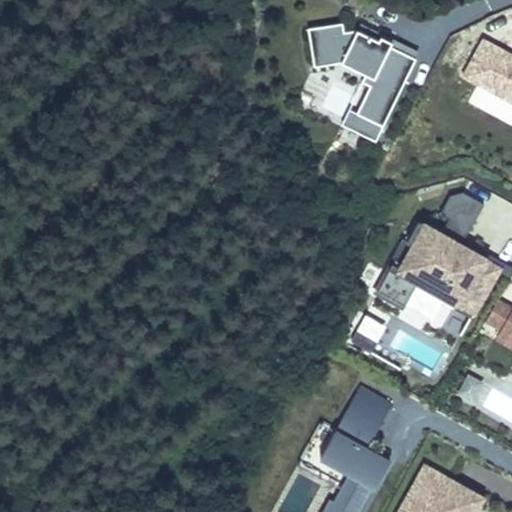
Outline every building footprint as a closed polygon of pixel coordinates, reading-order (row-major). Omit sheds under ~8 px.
[(309,31),(316,69),(343,64),(367,76),(363,83),(371,87),(358,115),(384,128),(418,60),(393,45),(382,39),(381,41),(358,31),(346,33),(344,24),(309,31)] [(421,53),(362,25),(358,31),(381,41),(382,39),(393,45),(418,60),(421,53)] [(511,51),(484,36),(462,75),(511,102),(511,51)] [(371,87),(363,83),(342,126),(377,143),(384,128),(358,115),(371,87)] [(467,229),(482,204),(461,192),(449,195),(438,213),(447,218),(438,233),(417,221),(405,240),(412,244),(402,261),(394,256),(374,289),(396,301),(397,299),(404,303),(417,279),(454,300),(450,306),(468,317),(496,267),(468,252),(470,250),(453,242),(461,226),(467,229)] [(511,269),(511,267),(462,239),(467,229),(461,226),(453,242),(470,250),(468,252),(496,267),(509,274),(511,269)] [(401,238),(391,255),(394,256),(402,261),(412,244),(405,240),(401,238)] [(428,331),(441,301),(416,290),(402,319),(428,331)] [(510,309),(495,301),(485,318),(500,327),(510,309)] [(511,305),(510,309),(500,327),(495,336),(511,345),(511,305)] [(388,327),(359,311),(344,338),(372,354),(388,327)] [(393,404),(360,386),(321,457),(350,473),(335,500),(331,498),(323,511),(362,511),(373,494),(366,490),(369,483),(373,486),(378,477),(381,479),(391,460),(369,447),(393,404)] [(396,511),(478,511),(487,497),(425,462),(396,511)] [(373,494),(381,479),(378,477),(373,486),(369,483),(366,490),(373,494)]
